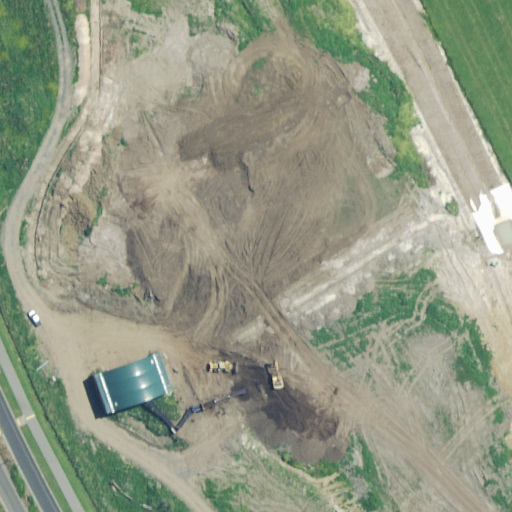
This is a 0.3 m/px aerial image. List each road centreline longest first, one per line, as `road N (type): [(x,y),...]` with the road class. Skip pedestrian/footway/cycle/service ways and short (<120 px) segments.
road 1 (unknown): [(337,511),(295,455),(167,203),(103,0)]
road 2 (unknown): [(328,0),(487,332)]
road 3 (unknown): [(511,317),(295,455)]
